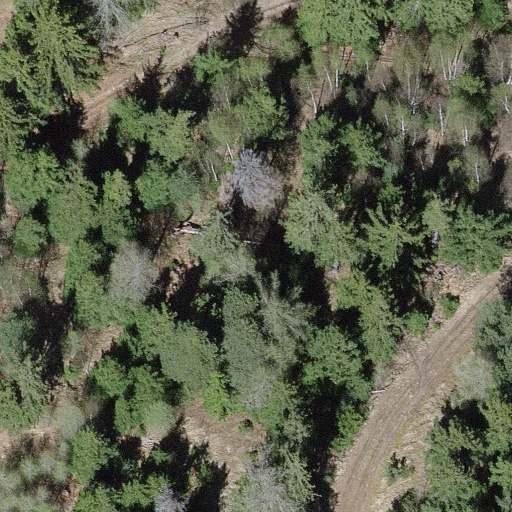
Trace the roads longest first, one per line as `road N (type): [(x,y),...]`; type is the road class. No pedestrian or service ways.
road 1 (track): [(0,142),(329,0)]
road 2 (track): [(511,251),(393,409),(357,511)]
